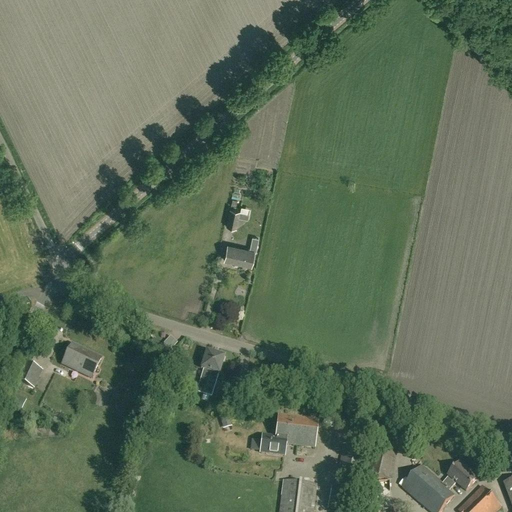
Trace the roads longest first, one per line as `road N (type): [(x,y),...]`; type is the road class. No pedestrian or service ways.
road 1 (unclassified): [(511,441),(53,288)]
road 2 (unclassified): [(60,264),(363,0)]
road 3 (unclassified): [(60,264),(0,139)]
